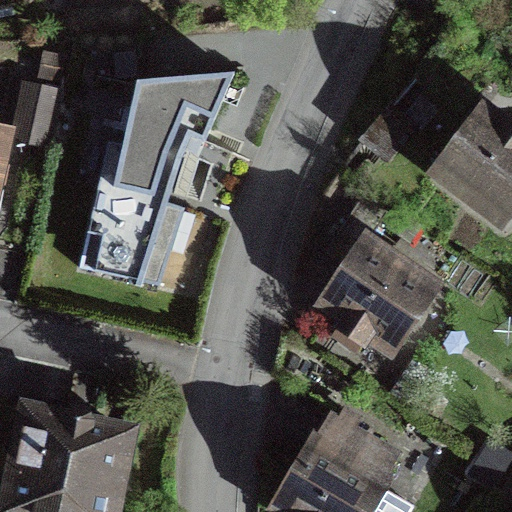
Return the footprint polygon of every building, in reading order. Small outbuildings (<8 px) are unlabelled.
[(108,142),(87,233),(102,237),(94,271),(137,281),(135,285),(140,287),(181,157),(190,137),(204,143),(234,74),(137,83),(122,145),(108,142)] [(26,84),(14,137),(48,145),(61,88),(46,84),(45,88),(26,84)] [(441,169),(509,220),(511,216),(511,121),(507,118),(498,130),(481,117),(441,169)] [(353,262),(327,301),(345,314),(337,326),(364,345),(373,332),(391,344),(411,314),(418,319),(435,294),(364,246),(387,212),(362,196),(329,246),(353,262)] [(384,225),(406,240),(417,225),(394,210),(384,225)] [(107,511),(130,424),(23,397),(0,488),(0,501),(42,511),(107,511)] [(330,418),(278,503),(292,511),(409,511),(412,508),(378,486),(378,485),(371,481),(388,454),(330,418)]
